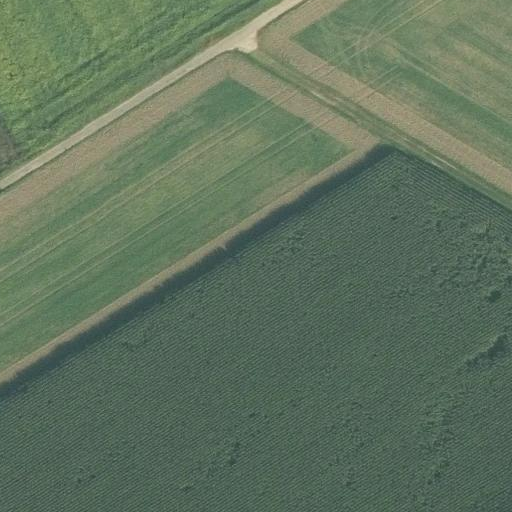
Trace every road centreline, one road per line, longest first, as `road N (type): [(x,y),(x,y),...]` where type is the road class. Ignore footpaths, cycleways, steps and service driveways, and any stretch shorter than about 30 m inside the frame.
road 1 (unclassified): [(0,187),(295,0)]
road 2 (track): [(511,208),(231,41)]
